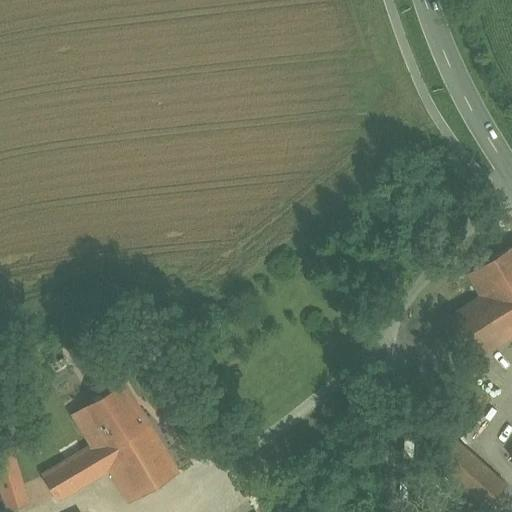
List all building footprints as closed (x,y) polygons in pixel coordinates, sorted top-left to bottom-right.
[(511,245),(468,273),(482,296),(445,319),(471,360),(511,334),(511,245)] [(65,460),(41,474),(57,500),(109,469),(128,501),(176,473),(150,430),(123,384),(73,414),(87,437),(89,436),(93,443),(82,450),(65,460)] [(505,483),(452,436),(429,461),(483,508),(505,483)] [(76,440),(59,450),(65,460),(82,450),(76,440)] [(27,503),(11,447),(0,450),(0,485),(7,509),(27,503)]
